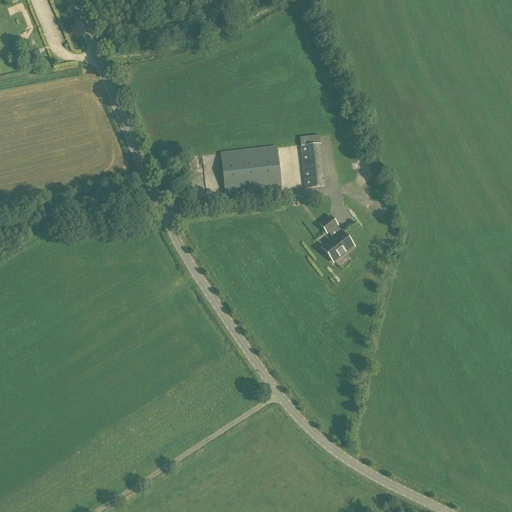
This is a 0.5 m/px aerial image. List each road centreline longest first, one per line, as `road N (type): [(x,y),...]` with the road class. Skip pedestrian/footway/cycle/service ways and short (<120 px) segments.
road 1 (tertiary): [(278,397),(179,247),(74,0)]
road 2 (unclassified): [(278,397),(100,511)]
road 3 (tertiary): [(442,511),(347,462),(278,397)]
road 4 (unknown): [(162,212),(317,193),(338,201),(343,216)]
